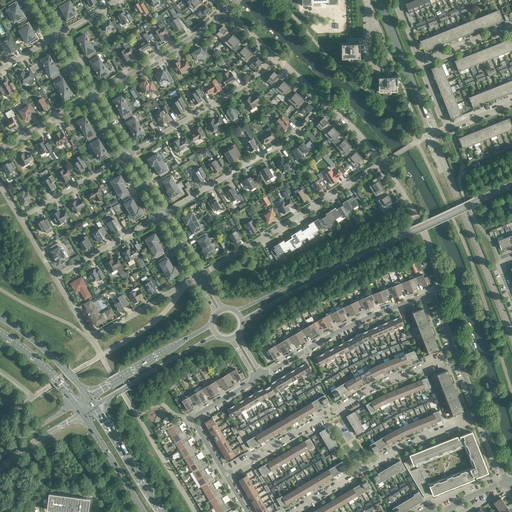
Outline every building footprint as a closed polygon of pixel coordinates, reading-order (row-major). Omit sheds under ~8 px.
[(62,10),(64,13),(73,7),(69,1),(67,3),(65,0),(57,5),(61,11),(62,10)] [(200,0),(199,0),(194,0),(189,5),(195,11),(203,4),(200,1),(200,0)] [(413,2),(411,3),(414,11),(420,9),(417,1),(416,0),(415,0),(413,1),(413,2)] [(418,0),(417,1),(420,9),(426,7),(423,0),(418,0)] [(7,10),(11,16),(20,10),(19,8),(20,7),(16,1),(8,6),(10,8),(7,10)] [(409,13),(414,11),(411,3),(411,2),(408,3),(408,4),(406,5),(409,13)] [(138,14),(141,12),(142,13),(144,16),(149,13),(145,7),(142,8),(139,3),(133,6),(138,14)] [(205,6),(203,4),(195,11),(201,18),(206,13),(207,13),(210,11),(205,6)] [(77,13),(73,7),(64,13),(65,15),(64,16),(67,22),(76,17),(74,15),(77,13)] [(22,13),(20,10),(11,16),(14,22),(17,21),(18,23),(26,18),(23,12),(22,13)] [(499,10),(493,12),(497,23),(502,21),(503,21),(503,20),(499,10)] [(126,15),(124,12),(117,16),(123,25),(127,22),(127,23),(133,20),(129,13),(126,15)] [(497,23),(493,12),(487,15),(492,25),(497,23)] [(182,18),(178,13),(173,16),(174,18),(174,20),(170,23),(175,32),(183,27),(178,20),(182,18)] [(492,25),(487,15),(482,17),(486,28),(486,27),(491,25),(491,26),(492,25)] [(486,28),(482,17),(476,19),(480,30),(481,30),(481,29),(486,27),(486,28)] [(158,42),(164,38),(163,35),(168,32),(160,18),(156,20),(160,28),(161,28),(161,29),(160,30),(159,29),(153,33),(158,42)] [(480,30),(476,19),(470,21),(475,32),(480,30)] [(111,22),(110,20),(102,25),(106,31),(112,28),(114,30),(118,28),(114,20),(111,22)] [(475,32),(470,21),(465,23),(469,34),(470,34),(469,34),(474,32),(475,32)] [(19,31),(23,37),(32,31),(31,29),(32,28),(29,22),(20,27),(22,29),(19,31)] [(469,34),(465,23),(459,26),(464,36),(469,34)] [(216,34),(222,40),(229,33),(227,31),(228,30),(223,26),(221,28),(221,29),(216,34)] [(464,36),(459,26),(454,28),(458,39),(458,38),(463,36),(463,37),(464,36)] [(458,39),(454,28),(448,30),(452,41),(453,41),(453,40),(458,38),(458,39)] [(452,41),(448,30),(442,32),(447,43),(452,41)] [(34,34),(32,31),(23,37),(26,43),(29,41),(31,44),(39,39),(35,33),(34,34)] [(447,43),(442,32),(437,34),(441,45),(442,45),(441,45),(446,43),(447,43)] [(141,52),(150,47),(147,41),(150,39),(146,33),(143,35),(146,40),(137,45),(141,52)] [(233,36),(229,33),(222,40),(228,46),(236,38),(233,35),(233,36)] [(82,44),(83,46),(90,42),(88,40),(89,40),(88,38),(87,38),(85,34),(77,39),(80,43),(79,43),(80,45),(82,44)] [(441,45),(437,34),(431,37),(436,47),(441,45)] [(13,50),(17,48),(10,36),(0,42),(7,55),(14,51),(13,50)] [(436,47),(431,37),(426,39),(430,50),(430,49),(435,47),(435,48),(436,47)] [(124,63),(130,59),(128,56),(133,52),(125,38),(121,41),(126,49),(127,49),(125,50),(118,53),(124,63)] [(239,40),(236,38),(228,46),(235,52),(242,44),(238,41),(239,40)] [(430,50),(426,39),(420,41),(421,45),(422,49),(423,49),(424,51),(424,52),(425,52),(430,49),(430,50)] [(509,52),(505,41),(504,41),(505,41),(500,43),(499,43),(503,54),(509,52)] [(96,53),(90,42),(83,46),(82,47),(85,53),(86,52),(89,57),(96,53)] [(348,42),(348,43),(348,44),(341,44),(342,59),(348,59),(348,58),(353,58),(353,59),(360,58),(360,44),(353,44),(353,43),(352,42),(351,42),(350,42),(349,42),(348,42)] [(503,54),(499,43),(494,45),(498,56),(503,54)] [(245,47),(242,44),(235,52),(241,57),(248,49),(246,47),(245,47)] [(498,56),(494,45),(493,45),(493,46),(488,48),(488,47),(492,58),(498,56)] [(492,58),(488,47),(488,48),(483,50),(482,50),(487,61),(492,58)] [(203,50),(201,48),(197,50),(198,50),(196,52),(195,51),(192,53),(196,60),(199,58),(200,60),(202,60),(210,55),(206,48),(203,50)] [(251,52),(248,49),(241,57),(247,63),(254,56),(251,52)] [(487,61),(482,50),(477,52),(481,63),(487,61)] [(481,63),(477,52),(472,54),(471,54),(475,65),(481,63)] [(103,65),(96,53),(89,57),(93,63),(92,63),(95,69),(96,69),(103,65)] [(475,65),(471,54),(471,55),(466,57),(466,56),(470,67),(475,65)] [(44,66),(46,68),(53,64),(52,64),(51,62),(52,61),(52,60),(51,60),(49,55),(41,60),(44,64),(43,65),(44,66)] [(256,58),(254,56),(247,63),(253,69),(258,64),(259,64),(261,61),(257,57),(256,58)] [(470,67),(466,56),(465,56),(465,57),(460,59),(460,58),(460,59),(464,69),(470,67)] [(464,69),(460,59),(455,61),(454,61),(454,62),(459,72),(464,69)] [(181,65),(179,61),(172,65),(174,69),(175,69),(178,74),(184,71),(184,70),(186,68),(187,69),(190,67),(186,61),(183,63),(181,65)] [(53,63),(52,64),(53,64),(46,68),(52,79),(59,75),(56,70),(57,69),(53,63)] [(106,63),(103,65),(96,69),(97,71),(96,72),(97,73),(100,77),(108,73),(105,68),(108,67),(106,63)] [(433,75),(444,70),(441,65),(437,66),(434,67),(434,68),(431,69),(433,74),(433,75)] [(165,74),(163,70),(159,73),(159,72),(158,72),(157,72),(157,73),(156,74),(157,74),(155,75),(161,85),(162,85),(163,84),(163,83),(163,82),(162,81),(167,78),(169,81),(169,82),(170,82),(171,82),(172,82),(174,81),(168,72),(165,74)] [(446,76),(444,70),(433,75),(435,80),(446,76)] [(25,73),(24,71),(17,75),(22,84),(24,84),(27,82),(28,81),(30,85),(35,82),(33,78),(34,78),(31,72),(27,74),(25,73)] [(223,77),(221,78),(226,86),(231,83),(231,82),(233,81),(233,82),(236,80),(231,72),(229,73),(228,72),(222,76),(223,77)] [(267,81),(273,87),(280,79),(278,77),(278,76),(274,72),(271,75),(272,75),(267,81)] [(62,81),(59,75),(52,79),(59,90),(66,86),(66,87),(67,86),(63,80),(62,81)] [(385,75),(385,76),(385,77),(378,77),(379,92),(385,92),(385,91),(390,91),(390,92),(397,91),(397,77),(390,77),(390,76),(389,75),(388,75),(387,75),(386,75),(385,75)] [(448,82),(446,76),(435,80),(435,81),(436,81),(438,86),(437,86),(448,82)] [(214,93),(221,89),(215,79),(208,83),(209,85),(205,88),(208,94),(213,91),(214,93)] [(284,82),(280,79),(273,87),(279,92),(287,84),(284,82)] [(141,84),(139,84),(142,89),(141,90),(141,92),(141,93),(143,93),(144,93),(145,94),(148,92),(149,94),(156,90),(153,83),(149,85),(146,80),(145,81),(144,81),(141,83),(141,84)] [(10,86),(7,81),(1,85),(1,86),(0,86),(0,89),(3,95),(6,94),(11,91),(12,92),(16,89),(13,84),(10,86)] [(450,87),(448,82),(437,86),(438,86),(440,91),(439,91),(440,91),(450,87)] [(511,91),(508,82),(502,84),(507,95),(511,93),(511,92),(511,91)] [(290,87),(287,84),(279,92),(286,98),(293,90),(289,87),(290,87)] [(507,95),(502,84),(497,86),(501,97),(502,97),(501,97),(506,95),(507,95)] [(60,98),(63,102),(69,99),(68,96),(72,94),(69,90),(68,88),(67,89),(66,87),(66,86),(59,90),(60,93),(61,94),(63,97),(60,98)] [(501,97),(497,86),(491,89),(496,100),(496,99),(501,97)] [(453,93),(450,87),(440,91),(440,92),(442,97),(453,93)] [(190,101),(191,102),(192,103),(193,102),(195,105),(201,101),(199,97),(200,96),(202,95),(198,89),(192,93),(192,94),(190,96),(191,99),(190,101)] [(496,100),(491,89),(486,91),(490,102),(490,101),(495,99),(495,100),(496,100)] [(41,111),(48,108),(45,104),(46,103),(45,102),(44,100),(47,98),(42,90),(38,92),(42,98),(35,102),(38,108),(39,107),(41,111)] [(296,93),(293,90),(286,98),(292,104),(299,95),(297,93),(296,93)] [(490,102),(486,91),(480,93),(484,104),(485,104),(490,102)] [(455,98),(453,93),(442,97),(444,102),(444,103),(455,98)] [(484,104),(480,93),(474,95),(479,106),(484,104)] [(251,98),(250,97),(243,101),(249,110),(256,106),(255,104),(260,101),(256,95),(251,98)] [(302,98),(299,95),(292,104),(298,109),(305,101),(302,98)] [(479,106),(474,95),(469,98),(473,109),(474,108),(473,108),(478,106),(479,106)] [(118,105),(119,108),(126,104),(129,102),(126,98),(124,100),(121,96),(113,100),(116,105),(117,106),(118,105)] [(178,115),(185,111),(183,107),(183,105),(185,104),(186,106),(181,97),(175,101),(176,102),(172,105),(178,115)] [(457,104),(455,98),(444,103),(446,108),(457,104)] [(307,104),(305,101),(298,109),(305,115),(310,109),(310,110),(313,107),(308,103),(307,104)] [(28,120),(31,118),(33,117),(30,112),(33,110),(29,103),(22,107),(23,109),(20,111),(26,121),(27,120),(28,120)] [(133,115),(126,104),(119,108),(118,108),(122,114),(123,113),(126,119),(133,115)] [(459,110),(457,104),(446,108),(446,109),(447,109),(449,114),(448,114),(459,110)] [(166,122),(168,121),(164,114),(165,113),(166,114),(168,112),(165,106),(162,107),(164,110),(155,115),(157,118),(156,118),(158,121),(159,121),(161,125),(163,123),(163,124),(164,124),(165,123),(166,122)] [(231,108),(230,108),(227,110),(227,111),(227,112),(226,112),(227,113),(224,115),(228,121),(230,119),(231,120),(232,120),(233,121),(237,118),(237,117),(238,116),(237,115),(240,114),(236,108),(234,110),(233,108),(232,109),(231,108)] [(11,129),(17,126),(12,118),(15,116),(11,110),(5,113),(9,119),(6,121),(8,124),(9,126),(11,129)] [(462,115),(459,110),(448,114),(449,114),(451,119),(450,119),(451,120),(451,119),(454,118),(454,119),(458,118),(457,117),(462,115)] [(275,124),(282,132),(283,131),(284,131),(285,131),(287,130),(287,129),(286,128),(288,127),(286,124),(286,123),(288,121),(282,114),(278,118),(279,119),(277,120),(277,121),(278,122),(275,124)] [(139,126),(133,115),(126,119),(129,124),(128,125),(132,131),(133,130),(139,126)] [(81,127),(82,130),(89,126),(88,123),(89,123),(88,121),(85,117),(77,122),(80,126),(81,128),(81,127)] [(316,126),(322,132),(330,125),(328,123),(328,122),(324,117),(321,120),(322,120),(316,126)] [(214,131),(215,131),(217,130),(217,129),(219,128),(218,126),(222,123),(219,118),(214,121),(213,119),(212,119),(210,120),(210,121),(206,123),(212,132),(214,131)] [(503,120),(507,131),(511,129),(511,125),(509,118),(508,118),(503,120)] [(507,131),(503,120),(503,121),(498,123),(498,122),(497,122),(502,133),(507,131)] [(502,133),(497,122),(497,123),(492,125),(496,136),(502,133)] [(90,125),(89,126),(82,130),(89,141),(96,137),(92,131),(93,131),(90,125)] [(333,128),(330,125),(322,132),(328,138),(336,130),(334,128),(333,128)] [(496,136),(492,125),(487,127),(486,127),(491,138),(496,136)] [(141,128),(139,126),(133,130),(134,132),(133,133),(134,135),(134,134),(136,139),(144,134),(142,130),(141,128)] [(202,137),(202,139),(203,139),(205,138),(205,137),(204,136),(205,135),(200,126),(193,130),(195,133),(190,135),(194,141),(198,139),(199,139),(202,137)] [(271,140),(274,138),(273,135),(276,134),(270,126),(265,129),(267,133),(261,136),(260,136),(265,143),(271,140)] [(491,138),(486,127),(481,129),(485,140),(491,138)] [(485,140),(481,129),(480,129),(481,129),(476,131),(475,131),(479,142),(485,140)] [(339,133),(336,130),(328,138),(334,144),(341,137),(338,134),(339,133)] [(479,142),(475,131),(475,132),(470,134),(470,133),(474,144),(479,142)] [(53,138),(56,143),(52,145),(54,148),(59,145),(60,146),(61,146),(63,145),(63,144),(63,143),(65,141),(67,144),(69,142),(72,146),(75,144),(72,139),(69,141),(68,139),(67,140),(63,132),(60,134),(59,132),(55,135),(56,136),(53,138)] [(474,144),(470,133),(469,134),(464,136),(468,147),(474,144)] [(468,147),(464,136),(459,138),(458,138),(458,139),(459,141),(460,145),(461,145),(462,149),(468,147)] [(99,142),(96,137),(89,141),(95,152),(102,148),(103,148),(100,142),(99,142)] [(344,141),(341,137),(334,144),(339,150),(347,143),(345,140),(344,141)] [(180,142),(179,139),(172,143),(174,147),(173,148),(174,150),(175,150),(177,152),(184,148),(184,147),(189,144),(185,139),(180,142)] [(257,148),(252,139),(245,143),(250,152),(257,148)] [(41,154),(45,152),(46,152),(47,153),(53,150),(49,143),(46,145),(44,141),(37,145),(39,149),(38,149),(41,154)] [(302,156),(301,155),(305,152),(306,153),(309,150),(310,151),(315,146),(309,141),(305,145),(303,143),(299,146),(300,146),(297,149),(296,148),(292,151),(298,159),(302,156)] [(350,145),(347,143),(339,150),(345,157),(353,149),(349,146),(350,145)] [(231,163),(237,160),(236,159),(241,156),(234,144),(231,146),(233,148),(224,153),(231,163)] [(102,148),(95,152),(97,154),(97,156),(98,156),(100,160),(108,156),(106,151),(105,150),(104,150),(102,148)] [(356,153),(353,149),(345,157),(351,163),(359,155),(356,152),(356,153)] [(23,166),(28,163),(29,162),(29,161),(33,158),(30,153),(25,156),(24,153),(17,157),(23,166)] [(154,165),(154,166),(162,162),(157,154),(153,156),(153,155),(148,158),(152,166),(154,165)] [(78,174),(85,170),(81,163),(84,162),(80,155),(77,157),(79,161),(72,165),(78,174)] [(361,158),(359,155),(351,163),(357,169),(364,162),(361,158)] [(284,160),(283,158),(276,162),(282,172),(289,168),(288,166),(293,163),(289,157),(284,160)] [(214,173),(220,170),(219,167),(224,164),(220,158),(217,160),(216,161),(215,160),(209,164),(210,167),(209,168),(211,171),(212,170),(214,173)] [(8,173),(8,174),(14,171),(13,169),(16,168),(12,162),(8,164),(7,163),(3,165),(5,170),(4,170),(6,174),(8,173)] [(168,172),(162,162),(154,166),(161,176),(168,172)] [(197,183),(204,179),(203,177),(206,175),(201,167),(195,170),(197,172),(192,175),(197,183)] [(269,171),(267,167),(260,171),(266,180),(270,178),(272,182),(278,178),(273,169),(269,171)] [(63,183),(69,179),(67,176),(71,174),(68,168),(64,171),(63,170),(57,173),(63,183)] [(331,184),(337,180),(336,178),(342,175),(338,169),(333,173),(331,170),(325,174),(331,184)] [(162,178),(168,189),(176,184),(169,174),(162,178)] [(48,192),(55,187),(52,182),(54,181),(55,181),(52,175),(46,179),(47,180),(43,183),(48,192)] [(111,181),(116,189),(123,184),(123,183),(124,182),(120,175),(114,178),(115,179),(111,181)] [(251,179),(250,177),(241,182),(244,187),(246,186),(248,190),(249,189),(250,190),(259,185),(254,177),(251,179)] [(315,194),(321,190),(320,189),(325,186),(321,178),(312,183),(314,187),(312,189),(315,194)] [(367,183),(372,190),(376,198),(385,192),(383,188),(383,187),(379,181),(379,182),(376,178),(367,183)] [(130,195),(123,184),(116,189),(122,199),(130,195)] [(180,192),(176,184),(168,189),(169,190),(167,191),(172,199),(177,196),(176,195),(180,192)] [(300,203),(307,199),(303,192),(306,191),(303,186),(300,187),(301,190),(294,194),(300,203)] [(98,200),(98,201),(99,202),(101,201),(102,199),(101,198),(102,198),(100,194),(101,194),(97,187),(87,193),(90,200),(95,198),(97,201),(98,200)] [(237,195),(233,188),(230,190),(229,189),(226,191),(230,197),(229,198),(230,200),(231,200),(232,201),(236,199),(237,202),(243,199),(240,194),(237,195)] [(32,197),(28,191),(25,193),(23,191),(22,192),(22,191),(18,193),(19,194),(18,195),(20,198),(19,198),(21,202),(22,201),(24,205),(25,204),(25,205),(29,203),(29,202),(30,201),(28,199),(32,197)] [(388,196),(385,192),(376,198),(381,205),(390,198),(388,195),(388,196)] [(266,196),(260,200),(263,204),(264,204),(266,207),(271,204),(266,196)] [(352,197),(347,200),(353,208),(359,205),(360,207),(363,205),(357,196),(354,198),(352,197)] [(123,201),(129,212),(137,207),(131,197),(123,201)] [(219,205),(215,198),(208,202),(211,207),(210,208),(212,211),(213,211),(213,212),(216,210),(216,211),(221,208),(223,211),(226,209),(222,203),(219,205)] [(392,202),(390,198),(381,205),(386,212),(394,206),(392,202)] [(76,202),(75,201),(69,204),(75,213),(81,210),(80,208),(85,205),(81,199),(76,202)] [(283,214),(290,210),(288,208),(293,205),(290,199),(285,202),(278,205),(283,214)] [(353,208),(347,200),(342,203),(344,205),(340,207),(346,216),(349,214),(347,212),(353,208)] [(138,209),(137,207),(129,212),(134,220),(138,217),(139,218),(144,215),(139,208),(138,209)] [(346,216),(340,207),(336,209),(335,207),(330,211),(336,219),(342,215),(343,218),(346,216)] [(268,224),(274,220),(273,218),(275,217),(274,217),(276,215),(272,208),(268,210),(268,211),(266,213),(265,212),(261,214),(263,217),(264,217),(268,224)] [(60,214),(59,211),(52,215),(58,225),(65,221),(64,220),(69,217),(66,210),(60,214)] [(336,219),(330,211),(325,214),(326,216),(323,218),(329,227),(331,225),(330,223),(336,219)] [(188,223),(189,225),(197,220),(192,212),(188,214),(187,213),(182,217),(187,224),(188,223)] [(119,224),(118,224),(117,224),(114,219),(113,219),(112,216),(105,220),(107,223),(111,230),(113,229),(114,232),(120,229),(119,226),(119,225),(119,224)] [(231,217),(227,220),(229,223),(230,222),(232,225),(235,223),(231,217)] [(250,234),(258,229),(255,223),(257,222),(255,218),(244,225),(246,229),(247,228),(249,231),(248,231),(250,234)] [(329,227),(323,218),(319,220),(318,218),(313,222),(318,230),(324,226),(326,229),(329,227)] [(51,227),(46,219),(44,220),(43,219),(37,223),(40,227),(39,228),(39,229),(39,230),(41,231),(41,230),(42,231),(44,230),(45,230),(51,227)] [(203,230),(197,220),(189,225),(195,235),(203,230)] [(97,224),(100,228),(98,230),(93,234),(98,242),(104,239),(102,236),(107,233),(103,227),(102,227),(100,222),(97,224)] [(318,230),(313,222),(308,225),(309,227),(306,229),(311,238),(314,236),(313,234),(318,230)] [(311,238),(306,229),(302,231),(301,229),(296,233),(301,241),(307,237),(309,240),(311,238)] [(234,244),(239,241),(238,240),(243,237),(239,230),(236,232),(235,231),(229,235),(230,236),(228,237),(230,241),(232,240),(234,244)] [(146,240),(150,247),(158,243),(157,241),(159,241),(154,233),(149,236),(150,237),(146,240)] [(197,238),(203,248),(211,244),(205,233),(197,238)] [(301,241),(296,233),(291,236),(292,238),(288,240),(294,249),(297,247),(295,245),(301,241)] [(84,250),(92,246),(86,236),(81,239),(81,238),(77,240),(79,243),(84,250)] [(511,246),(508,237),(503,239),(507,248),(511,246)] [(507,248),(503,239),(498,241),(502,249),(507,248)] [(294,249),(288,240),(285,242),(284,240),(279,243),(284,252),(290,248),(291,251),(294,249)] [(67,259),(64,255),(65,255),(66,255),(66,254),(66,253),(66,252),(66,251),(65,251),(65,250),(64,250),(63,250),(62,251),(59,247),(61,246),(58,243),(51,247),(53,251),(52,251),(59,264),(62,262),(62,263),(65,262),(64,261),(67,259)] [(164,253),(158,243),(150,247),(156,258),(164,253)] [(284,252),(279,243),(274,247),(275,249),(271,251),(277,260),(280,258),(278,256),(284,252)] [(216,252),(211,244),(203,248),(204,250),(202,251),(207,258),(212,255),(211,254),(216,252)] [(128,262),(134,258),(140,267),(145,265),(144,263),(139,254),(135,249),(131,251),(129,249),(122,253),(128,262)] [(158,261),(164,271),(172,267),(166,256),(158,261)] [(112,259),(105,263),(109,269),(108,270),(109,272),(110,272),(111,273),(117,269),(121,276),(126,274),(121,264),(118,259),(113,262),(112,259)] [(173,268),(172,267),(164,271),(169,279),(173,277),(174,278),(179,275),(175,267),(173,268)] [(101,271),(98,272),(97,272),(95,269),(88,273),(90,276),(89,276),(88,277),(89,279),(90,279),(91,279),(93,282),(96,280),(97,281),(98,281),(101,279),(105,277),(101,271)] [(418,275),(415,276),(417,282),(420,281),(422,286),(427,285),(427,286),(427,285),(430,284),(427,277),(424,278),(423,274),(423,275),(418,276),(418,275)] [(143,285),(149,294),(156,290),(152,283),(155,281),(152,276),(142,281),(144,284),(143,285)] [(417,282),(415,276),(412,277),(413,279),(408,280),(412,291),(413,291),(417,288),(415,283),(417,282)] [(86,285),(81,277),(77,280),(71,284),(72,286),(72,287),(73,288),(74,289),(74,290),(75,292),(76,293),(79,290),(82,291),(84,295),(83,295),(85,299),(91,296),(85,286),(86,285)] [(412,291),(408,280),(404,282),(403,280),(400,282),(403,288),(406,287),(408,292),(412,291)] [(384,283),(386,287),(388,294),(391,293),(393,298),(398,297),(394,286),(393,283),(388,285),(386,282),(384,283)] [(403,288),(400,282),(398,282),(398,284),(394,286),(398,297),(398,296),(402,294),(400,289),(403,288)] [(129,295),(134,303),(141,299),(140,297),(142,295),(138,287),(135,289),(136,291),(129,295)] [(388,294),(386,287),(383,288),(383,290),(379,291),(383,302),(384,302),(383,302),(388,300),(386,295),(388,294)] [(383,302),(379,291),(379,292),(375,293),(374,292),(371,293),(374,299),(376,298),(378,303),(383,302),(383,303),(383,302)] [(374,299),(371,293),(368,294),(369,296),(365,297),(364,297),(369,308),(373,306),(371,300),(374,299)] [(103,297),(101,294),(91,300),(93,303),(103,297)] [(114,304),(119,312),(125,309),(123,306),(128,303),(123,294),(120,296),(115,299),(118,302),(114,304)] [(369,308),(364,297),(364,298),(360,299),(359,298),(357,299),(359,305),(362,304),(364,309),(369,308)] [(359,305),(357,299),(354,300),(354,302),(350,304),(355,315),(355,314),(359,312),(357,307),(359,305)] [(95,326),(114,315),(110,309),(99,316),(98,314),(99,313),(94,306),(93,306),(91,304),(86,307),(87,310),(86,310),(88,313),(89,313),(90,315),(89,315),(91,318),(92,317),(93,319),(92,320),(95,326)] [(355,315),(350,304),(346,306),(345,304),(342,306),(345,312),(348,311),(350,316),(355,314),(355,315)] [(345,312),(342,306),(340,307),(340,309),(336,311),(336,310),(336,311),(341,321),(345,318),(343,313),(345,312)] [(412,312),(417,326),(428,322),(423,308),(412,312)] [(341,321),(336,311),(332,313),(331,311),(328,313),(331,319),(334,318),(336,323),(341,321)] [(331,319),(328,313),(325,314),(326,316),(322,318),(328,328),(332,325),(329,320),(331,319)] [(396,318),(395,319),(398,327),(403,325),(402,321),(403,321),(400,316),(397,318),(396,319),(396,318)] [(328,328),(322,318),(318,320),(317,319),(314,321),(318,327),(320,325),(323,330),(327,328),(328,328)] [(398,327),(395,319),(394,319),(394,320),(393,320),(390,321),(393,329),(398,327)] [(318,327),(314,321),(312,322),(312,324),(308,326),(314,336),(318,333),(315,328),(318,327)] [(394,331),(393,329),(390,321),(387,323),(386,323),(385,323),(388,331),(389,333),(394,331)] [(433,335),(428,322),(417,326),(423,339),(433,335)] [(388,331),(385,323),(384,323),(384,324),(383,324),(380,325),(383,333),(388,331)] [(302,326),(303,327),(301,329),(304,334),(307,333),(309,338),(314,336),(308,326),(307,324),(302,326)] [(383,333),(380,325),(377,327),(376,327),(375,327),(379,336),(383,333)] [(379,336),(375,327),(374,328),(373,329),(370,329),(374,338),(379,336)] [(304,334),(301,329),(298,330),(298,329),(297,329),(293,331),(295,334),(301,344),(305,341),(302,336),(304,334)] [(374,338),(370,329),(367,331),(366,332),(366,331),(365,332),(369,340),(374,338)] [(369,340),(365,332),(364,332),(364,333),(363,333),(360,334),(364,342),(369,340)] [(301,344),(295,334),(291,336),(290,335),(287,336),(291,342),(293,341),(296,346),(300,344),(301,344)] [(364,342),(360,334),(357,335),(355,336),(359,344),(364,342)] [(439,349),(433,335),(423,339),(428,353),(439,349)] [(291,342),(287,336),(285,338),(284,337),(280,339),(281,341),(287,352),(287,351),(291,348),(288,344),(291,342)] [(359,344),(355,336),(352,338),(351,339),(351,338),(350,339),(354,347),(359,344)] [(355,349),(354,347),(350,339),(349,340),(348,341),(345,342),(349,350),(350,351),(355,349)] [(287,352),(281,341),(281,342),(277,344),(276,343),(274,344),(277,350),(280,349),(283,353),(287,352)] [(349,350),(345,342),(343,344),(342,344),(341,344),(340,344),(345,352),(349,350)] [(277,350),(274,344),(271,346),(272,347),(268,349),(271,355),(268,357),(271,361),(274,359),(274,360),(274,359),(278,356),(275,352),(277,350)] [(345,352),(340,344),(339,345),(339,346),(336,347),(340,355),(345,352)] [(340,355),(336,347),(333,349),(332,349),(331,349),(335,357),(340,355)] [(335,357),(331,349),(330,350),(329,351),(326,352),(330,360),(335,357)] [(414,351),(409,353),(412,361),(417,359),(414,351)] [(331,362),(330,360),(326,352),(323,354),(322,354),(321,354),(325,362),(327,364),(331,362)] [(325,362),(321,354),(320,355),(320,356),(316,357),(314,359),(316,363),(319,361),(321,365),(325,362)] [(408,363),(404,354),(399,356),(403,365),(408,363)] [(403,365),(399,356),(394,358),(398,367),(403,365)] [(398,367),(394,358),(389,360),(393,369),(398,367)] [(393,369),(389,360),(384,362),(388,371),(393,369)] [(302,364),(301,365),(306,373),(311,370),(309,367),(309,366),(306,362),(304,364),(303,365),(302,364)] [(388,371),(384,362),(379,365),(382,373),(388,371)] [(306,373),(301,365),(300,366),(301,366),(300,367),(297,368),(301,376),(306,373)] [(382,373),(379,365),(374,367),(378,375),(382,373)] [(378,375),(374,367),(369,369),(373,377),(378,375)] [(301,376),(297,368),(294,370),(293,370),(292,371),(297,378),(301,376)] [(230,370),(228,372),(231,378),(234,376),(237,381),(241,379),(242,379),(241,379),(244,377),(241,373),(239,374),(235,369),(232,371),(230,370)] [(373,377),(369,369),(364,372),(368,380),(373,377)] [(436,374),(442,388),(453,384),(447,370),(436,374)] [(297,378),(292,371),(291,371),(291,372),(290,372),(287,373),(292,381),(297,378)] [(231,378),(228,372),(225,373),(226,375),(222,377),(228,387),(232,384),(229,379),(231,378)] [(368,380),(364,372),(359,374),(363,382),(368,380)] [(292,381),(287,373),(285,375),(284,376),(283,376),(287,384),(292,381)] [(363,382),(359,374),(354,377),(358,385),(363,382)] [(287,384),(283,376),(282,377),(281,378),(278,379),(283,387),(287,384)] [(228,387),(222,377),(218,379),(217,378),(215,380),(218,385),(221,384),(223,389),(228,387)] [(358,385),(354,377),(349,380),(354,388),(358,385)] [(426,378),(421,380),(424,388),(425,389),(430,387),(426,378)] [(283,387),(278,379),(276,381),(275,381),(274,382),(278,389),(283,387)] [(218,385),(215,380),(212,381),(211,380),(207,382),(215,395),(218,392),(216,387),(218,385)] [(354,388),(349,380),(345,383),(349,390),(354,388)] [(424,388),(421,380),(416,382),(419,390),(424,388)] [(215,395),(207,382),(203,385),(204,386),(201,388),(205,393),(207,392),(210,397),(214,395),(215,395)] [(278,389),(274,382),(271,383),(272,384),(270,386),(274,393),(279,390),(278,389)] [(419,390),(416,382),(411,384),(414,392),(419,390)] [(349,390),(345,383),(340,385),(345,393),(349,390)] [(414,392),(411,384),(406,386),(409,394),(414,392)] [(458,397),(453,384),(442,388),(447,401),(458,397)] [(345,393),(340,385),(336,388),(340,395),(345,393)] [(274,393),(270,386),(268,388),(265,389),(269,396),(270,397),(275,394),(274,393)] [(409,394),(406,386),(401,388),(404,396),(409,394)] [(205,393),(201,388),(198,389),(198,388),(194,390),(195,392),(195,393),(201,403),(205,400),(202,395),(205,393)] [(340,395),(336,388),(331,391),(336,398),(340,395)] [(404,396),(401,388),(396,390),(399,398),(404,396)] [(262,389),(260,390),(264,398),(264,399),(269,396),(265,389),(262,390),(262,389)] [(195,392),(194,390),(191,392),(190,393),(190,394),(188,396),(191,401),(194,400),(196,405),(201,403),(195,393),(195,392)] [(264,398),(260,390),(259,391),(258,392),(255,393),(260,400),(264,398)] [(399,398),(396,390),(391,392),(394,400),(399,398)] [(394,400),(391,392),(386,394),(389,402),(394,400)] [(260,400),(255,393),(252,395),(251,395),(250,395),(255,403),(260,400)] [(389,402),(386,394),(380,396),(384,404),(389,402)] [(180,398),(182,401),(185,406),(182,408),(185,412),(188,411),(192,408),(189,403),(191,401),(188,396),(187,396),(187,395),(185,395),(185,396),(181,398),(180,398)] [(255,403),(250,395),(249,396),(249,397),(246,398),(250,406),(255,403)] [(325,395),(320,398),(324,405),(329,402),(325,395)] [(384,404),(380,396),(375,399),(380,407),(384,404)] [(463,411),(458,397),(447,401),(453,415),(463,411)] [(250,406),(246,398),(243,400),(242,401),(242,400),(241,401),(246,409),(250,406)] [(324,405),(320,398),(315,400),(320,408),(324,405)] [(380,407),(375,399),(370,402),(375,409),(380,407)] [(320,408),(315,400),(311,403),(315,410),(320,408)] [(246,409),(241,401),(240,402),(239,403),(236,404),(241,411),(246,409)] [(375,409),(370,402),(366,405),(371,415),(377,412),(375,409)] [(315,410),(311,403),(306,405),(311,413),(315,410)] [(242,413),(241,411),(236,404),(234,406),(233,406),(232,406),(236,414),(237,416),(242,413)] [(311,413),(306,405),(302,408),(306,416),(311,413)] [(236,414),(232,406),(231,407),(230,408),(227,409),(229,414),(232,417),(236,414)] [(306,416),(302,408),(297,411),(302,418),(306,416)] [(302,418),(297,411),(292,414),(297,421),(302,418)] [(433,413),(433,414),(434,414),(437,422),(442,420),(438,411),(433,413)] [(356,416),(354,412),(346,416),(349,421),(356,416)] [(297,421),(292,414),(288,416),(292,424),(297,421)] [(434,414),(433,414),(429,416),(432,424),(437,422),(434,414)] [(292,424),(288,416),(283,419),(288,427),(292,424)] [(359,421),(356,416),(349,421),(352,425),(359,421)] [(432,424),(429,416),(424,418),(427,426),(432,424)] [(205,423),(207,427),(215,423),(213,418),(205,423)] [(427,426),(424,418),(419,420),(422,428),(427,426)] [(288,427),(283,419),(279,422),(283,430),(288,427)] [(422,428),(419,420),(414,422),(417,430),(422,428)] [(167,429),(172,437),(177,434),(176,431),(181,428),(179,424),(181,423),(180,421),(177,422),(176,421),(167,424),(169,427),(167,429)] [(362,425),(359,421),(352,425),(354,430),(362,425)] [(283,430),(279,422),(274,425),(278,432),(283,430)] [(417,430),(414,422),(408,424),(412,432),(417,430)] [(218,427),(215,423),(207,427),(210,432),(218,427)] [(412,432),(408,424),(403,426),(407,434),(412,432)] [(278,432),(274,425),(269,428),(274,435),(278,432)] [(364,430),(362,425),(354,430),(357,434),(364,430)] [(407,434),(403,426),(398,429),(402,437),(407,434)] [(221,432),(218,427),(210,432),(213,437),(221,432)] [(184,432),(181,428),(176,431),(177,434),(172,437),(175,443),(188,435),(185,431),(184,432)] [(274,435),(269,428),(265,430),(269,438),(274,435)] [(329,432),(327,428),(319,432),(322,437),(329,432)] [(402,437),(398,429),(393,431),(397,439),(402,437)] [(269,438),(265,430),(260,433),(264,441),(269,438)] [(397,439),(393,431),(388,434),(392,442),(397,439)] [(224,437),(221,432),(213,437),(216,441),(224,437)] [(332,437),(329,432),(322,437),(324,441),(332,437)] [(460,436),(460,438),(458,439),(457,437),(409,455),(411,459),(409,460),(411,465),(413,464),(414,466),(465,446),(473,467),(429,484),(432,494),(431,494),(431,495),(433,494),(433,495),(474,479),(473,477),(475,476),(476,477),(488,473),(472,432),(460,436)] [(264,441),(260,433),(255,436),(260,443),(264,441)] [(392,442),(388,434),(383,437),(388,444),(392,442)] [(189,437),(188,435),(175,443),(180,452),(186,449),(184,446),(190,442),(188,439),(189,437)] [(260,443),(255,436),(251,438),(255,446),(260,443)] [(226,441),(224,437),(216,441),(218,446),(226,441)] [(335,441),(332,437),(324,441),(327,446),(335,441)] [(388,444),(383,437),(379,440),(383,447),(388,444)] [(255,446),(251,438),(246,441),(251,449),(255,446)] [(315,448),(309,438),(304,441),(309,449),(308,449),(310,451),(315,448)] [(383,447),(379,440),(374,442),(379,450),(383,447)] [(229,446),(226,441),(218,446),(221,451),(229,446)] [(309,449),(304,441),(300,444),(304,451),(308,449),(309,449)] [(337,446),(335,441),(327,446),(330,450),(337,446)] [(192,446),(190,442),(184,446),(186,449),(180,452),(184,458),(197,450),(194,445),(192,446)] [(379,450),(374,442),(370,445),(374,452),(379,450)] [(304,451),(300,444),(295,447),(299,454),(304,451)] [(232,451),(229,446),(221,451),(224,455),(232,451)] [(299,454),(295,447),(290,449),(295,457),(299,454)] [(295,457),(290,449),(286,452),(290,460),(295,457)] [(198,452),(197,450),(184,458),(189,466),(194,463),(193,460),(198,457),(196,453),(198,452)] [(235,455),(232,451),(224,455),(227,461),(227,460),(235,455)] [(290,460),(286,452),(281,455),(286,462),(290,460)] [(286,462),(281,455),(276,458),(281,465),(286,462)] [(201,461),(198,457),(193,460),(194,463),(189,466),(192,472),(205,464),(203,460),(201,461)] [(281,465),(276,458),(272,460),(276,468),(281,465)] [(276,468),(272,460),(267,463),(272,471),(276,468)] [(405,469),(400,460),(395,463),(400,471),(399,471),(400,472),(405,469)] [(346,469),(342,461),(337,464),(342,472),(346,469)] [(411,471),(407,461),(404,463),(424,498),(431,495),(430,495),(420,468),(411,471)] [(272,471),(267,463),(263,466),(267,473),(272,471)] [(400,471),(395,463),(391,466),(395,473),(399,471),(400,471)] [(207,466),(205,464),(192,472),(197,481),(203,478),(201,475),(207,471),(205,467),(207,466)] [(342,472),(337,464),(333,467),(337,474),(342,472)] [(267,473),(263,466),(258,468),(263,476),(267,473)] [(395,473),(391,466),(387,468),(391,476),(395,473)] [(337,474),(333,467),(328,470),(333,477),(337,474)] [(391,476),(387,468),(382,471),(387,478),(391,476)] [(333,477),(328,470),(324,472),(328,480),(333,477)] [(209,475),(207,471),(201,475),(203,478),(197,481),(201,487),(214,479),(211,474),(209,475)] [(387,478),(382,471),(378,474),(382,481),(387,478)] [(328,480),(324,472),(319,475),(323,483),(328,480)] [(382,481),(378,474),(373,476),(377,484),(382,481)] [(238,480),(242,485),(250,480),(247,475),(239,480),(238,480)] [(323,483),(319,475),(314,478),(319,485),(323,483)] [(319,485),(314,478),(310,481),(314,488),(319,485)] [(215,481),(214,479),(201,487),(206,495),(211,492),(210,489),(216,486),(213,482),(215,481)] [(252,485),(250,480),(242,485),(244,490),(252,485)] [(366,480),(361,483),(366,491),(371,488),(366,480)] [(314,488),(310,481),(305,483),(310,491),(314,488)] [(310,491),(305,483),(300,486),(305,494),(310,491)] [(366,491),(361,483),(357,486),(361,493),(366,491)] [(255,490),(252,485),(244,490),(247,494),(255,490)] [(218,490),(216,486),(210,489),(211,492),(206,495),(209,501),(223,493),(220,488),(218,490)] [(305,494),(300,486),(296,489),(300,496),(305,494)] [(361,493),(357,486),(353,488),(357,496),(361,493)] [(357,496),(353,488),(348,491),(352,499),(357,496)] [(300,496),(296,489),(291,492),(296,499),(300,496)] [(258,494),(255,490),(247,494),(250,499),(258,494)] [(352,499),(348,491),(343,494),(348,501),(352,499)] [(424,500),(419,491),(414,495),(414,496),(414,495),(419,503),(424,500)] [(296,499),(291,492),(287,494),(291,502),(296,499)] [(49,493),(47,510),(65,511),(88,511),(90,499),(49,493)] [(224,495),(223,493),(209,501),(215,510),(220,506),(218,504),(224,500),(222,496),(224,495)] [(261,499),(258,494),(250,499),(253,504),(261,499)] [(287,494),(282,497),(286,505),(291,502),(287,494)] [(348,501),(343,494),(339,497),(343,504),(348,501)] [(414,495),(414,496),(410,498),(415,506),(419,503),(414,495)] [(281,496),(276,499),(281,507),(286,505),(282,497),(281,496)] [(343,504),(339,497),(334,499),(339,507),(343,504)] [(415,506),(410,498),(406,501),(410,508),(415,506)] [(493,503),(496,507),(504,502),(501,498),(493,503)] [(263,503),(261,499),(253,504),(255,508),(263,503)] [(339,507),(334,499),(329,502),(334,510),(339,507)] [(226,504),(224,500),(218,504),(220,506),(215,510),(215,511),(224,511),(231,508),(228,503),(226,504)] [(410,508),(406,501),(401,503),(406,511),(410,508)] [(330,511),(334,510),(329,502),(325,505),(328,511),(330,511)] [(507,507),(504,502),(496,507),(500,511),(507,507)] [(259,511),(266,508),(263,503),(255,508),(257,511),(259,511)] [(403,511),(406,511),(401,503),(397,506),(400,511),(403,511)]
